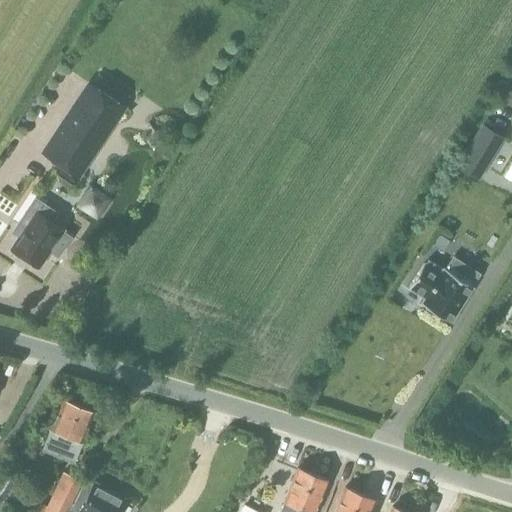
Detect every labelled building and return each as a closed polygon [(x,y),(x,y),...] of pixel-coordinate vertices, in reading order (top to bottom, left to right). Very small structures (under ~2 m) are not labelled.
[(78,175),(124,106),(89,83),(43,152),(78,175)] [(482,125),(457,166),(477,178),(502,138),(482,125)] [(69,203),(91,219),(107,196),(85,181),(69,203)] [(441,193),(448,206),(459,200),(451,187),(441,193)] [(38,267),(62,230),(35,212),(11,249),(38,267)] [(452,322),(474,287),(472,286),(480,273),(452,255),(444,269),(428,259),(409,290),(423,298),(420,303),(452,322)] [(50,429),(43,448),(73,461),(82,442),(94,412),(61,401),(50,429)] [(297,511),(313,474),(297,468),(279,511),(297,511)] [(0,496),(2,498),(14,478),(1,470),(0,471),(0,496)] [(65,511),(81,480),(63,471),(46,506),(42,504),(38,511),(65,511)] [(313,474),(297,511),(315,511),(328,480),(313,474)] [(115,511),(122,500),(86,480),(73,504),(81,509),(79,511),(115,511)] [(352,511),(360,494),(346,487),(345,488),(334,511),(352,511)] [(369,511),(375,501),(360,494),(352,511),(369,511)]
